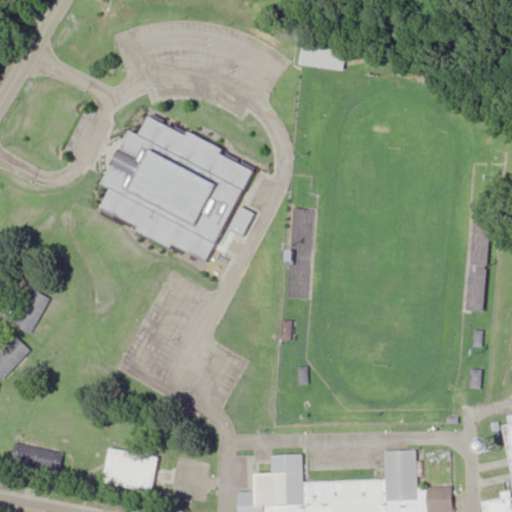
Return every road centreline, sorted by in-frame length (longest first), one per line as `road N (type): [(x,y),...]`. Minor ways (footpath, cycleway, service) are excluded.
road 1 (residential): [(225,511),(228,458),(238,441),(448,438),(475,456),(471,511)]
road 2 (secondary): [(0,108),(63,0)]
